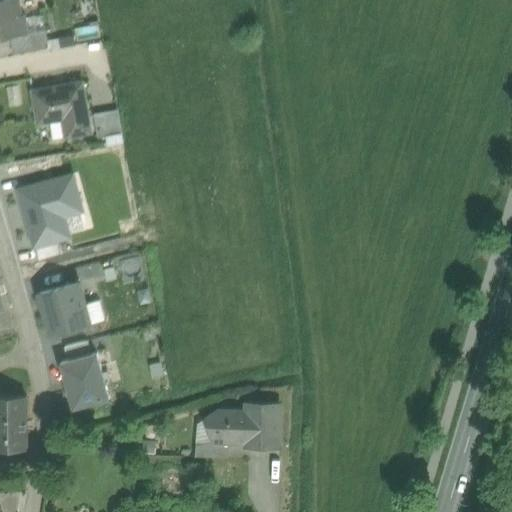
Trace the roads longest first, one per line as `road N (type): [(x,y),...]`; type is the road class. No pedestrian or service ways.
road 1 (residential): [(35,511),(51,418),(44,362),(0,217)]
road 2 (primary): [(446,511),(511,293)]
